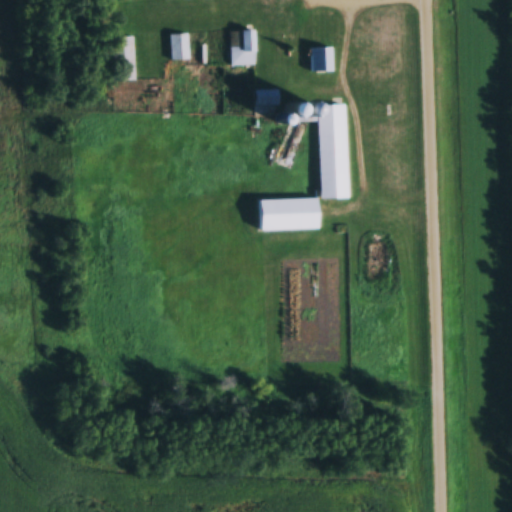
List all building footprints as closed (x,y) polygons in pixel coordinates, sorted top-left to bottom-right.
[(228,32),(228,66),(254,66),(254,32),(228,32)] [(169,35),(169,61),(187,61),(187,35),(169,35)] [(114,82),(133,82),(133,38),(114,38),(114,82)] [(309,49),(309,72),(331,72),(331,49),(309,49)] [(276,90),(253,90),(253,107),(276,107),(276,90)] [(346,199),(344,104),(283,106),(283,121),(317,120),(319,199),(346,199)] [(317,231),(317,199),(257,200),(257,231),(317,231)]
